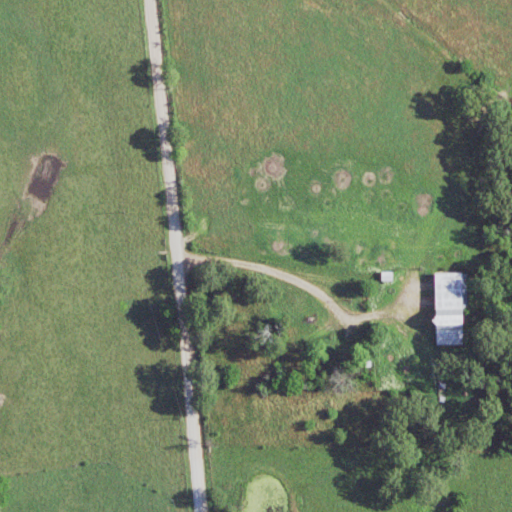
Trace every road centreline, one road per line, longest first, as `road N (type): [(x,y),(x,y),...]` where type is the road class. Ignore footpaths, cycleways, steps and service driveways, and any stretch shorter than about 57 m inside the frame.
road 1 (residential): [(200,511),(149,0)]
road 2 (residential): [(181,283),(0,286)]
